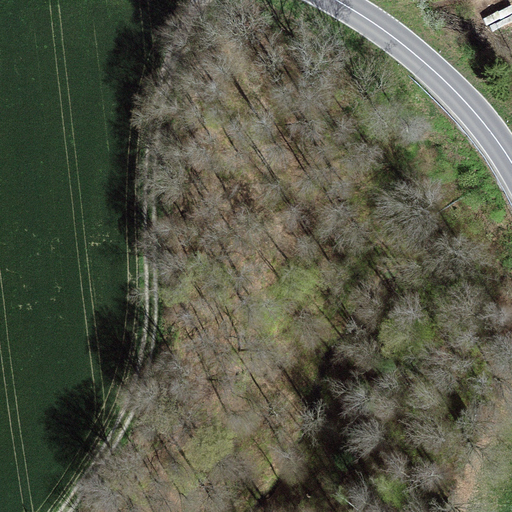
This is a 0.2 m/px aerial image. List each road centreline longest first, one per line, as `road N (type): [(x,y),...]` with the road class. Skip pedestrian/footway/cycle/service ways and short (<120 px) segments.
road 1 (track): [(61,511),(126,409),(141,362),(153,303),(162,96),(200,0)]
road 2 (secondary): [(511,164),(451,87),(337,0)]
